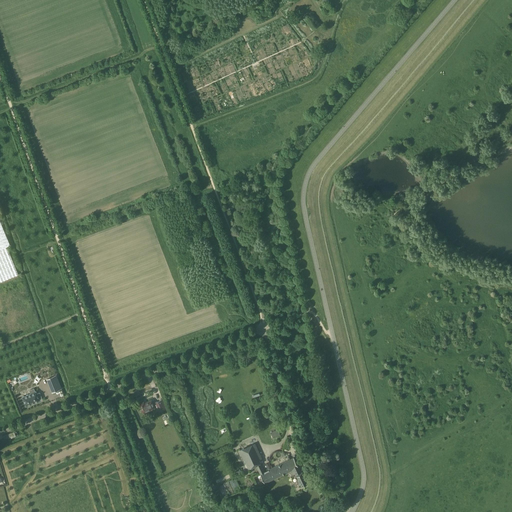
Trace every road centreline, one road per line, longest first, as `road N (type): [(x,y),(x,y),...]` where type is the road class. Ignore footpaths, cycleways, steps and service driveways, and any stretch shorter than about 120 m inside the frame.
road 1 (unclassified): [(352,511),(362,467),(304,186),(315,162),(455,0)]
road 2 (unclassified): [(264,326),(0,434)]
road 3 (track): [(323,60),(284,15),(168,70)]
road 4 (track): [(193,130),(312,78),(332,30)]
road 5 (track): [(365,388),(383,474),(377,511)]
